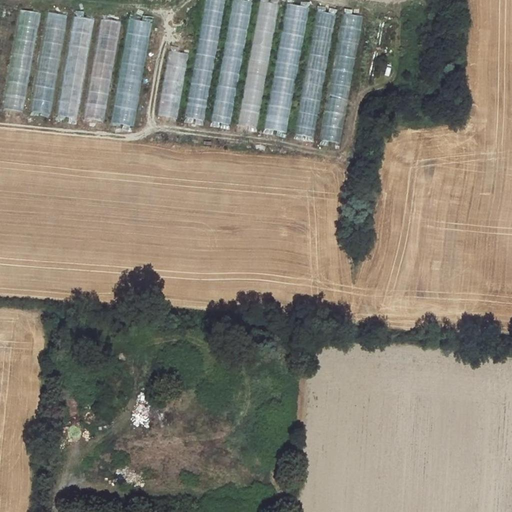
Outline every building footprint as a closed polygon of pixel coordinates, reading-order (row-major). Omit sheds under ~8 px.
[(224,0),(204,0),(185,117),(204,120),(224,0)] [(252,2),(239,0),(232,0),(211,122),(230,125),(252,2)] [(279,5),(259,2),(237,125),(256,128),(279,5)] [(309,8),(285,4),(263,128),(286,132),(309,8)] [(315,8),(296,128),(315,131),(334,11),(315,8)] [(26,11),(23,18),(35,22),(38,15),(26,11)] [(346,100),(357,14),(341,12),(330,98),(346,100)] [(37,66),(33,112),(51,113),(54,75),(55,75),(56,64),(55,63),(56,36),(63,37),(65,14),(46,13),(43,66),(37,66)] [(78,119),(91,18),(72,15),(58,116),(78,119)] [(103,127),(118,21),(99,18),(85,122),(93,123),(93,125),(103,127)] [(151,23),(128,18),(110,122),(133,126),(151,23)] [(188,55),(168,51),(157,115),(176,119),(188,55)] [(22,111),(25,72),(9,71),(6,110),(22,111)] [(325,110),(322,140),(335,141),(338,111),(325,110)]
